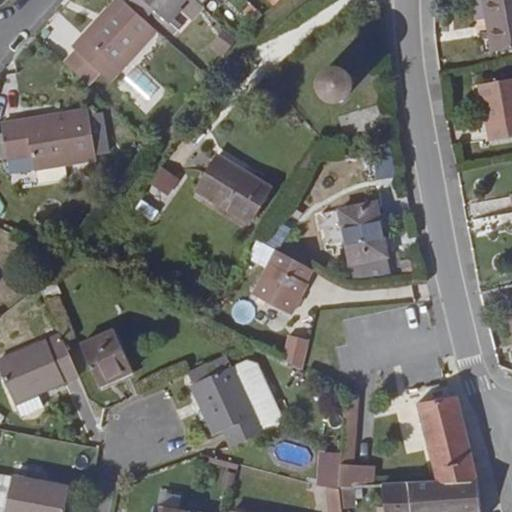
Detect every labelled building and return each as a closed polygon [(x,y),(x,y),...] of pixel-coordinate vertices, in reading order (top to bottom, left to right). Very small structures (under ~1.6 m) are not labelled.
[(180,26),(203,0),(202,0),(150,0),(167,15),(180,26)] [(511,0),(493,0),(502,52),(511,49),(511,0)] [(80,73),(101,91),(115,79),(125,88),(169,38),(132,6),(122,17),(125,20),(114,33),(110,31),(89,56),(93,60),(80,73)] [(192,37),(180,26),(167,15),(165,19),(189,40),(192,37)] [(221,58),(238,45),(227,31),(210,45),(221,58)] [(359,71),(355,68),(342,69),(337,74),(334,82),(334,89),(337,94),(345,100),(360,97),(364,91),(365,85),(364,77),(359,71)] [(511,80),(488,84),(497,144),(511,140),(511,80)] [(19,137),(24,167),(48,163),(51,179),(112,168),(102,119),(69,125),(70,131),(43,136),(43,132),(19,137)] [(340,149),(316,147),(315,158),(339,160),(340,149)] [(269,170),(235,148),(208,189),(260,225),(283,189),(265,178),(269,170)] [(48,163),(24,167),(28,184),(51,179),(48,163)] [(160,167),(147,185),(167,199),(180,181),(160,167)] [(400,283),(388,208),(353,214),(364,289),(400,283)] [(276,226),(269,238),(285,247),(292,234),(276,226)] [(321,273),(287,252),(263,293),(299,316),(315,290),(313,287),(321,273)] [(89,367),(74,323),(12,344),(25,388),(47,380),(89,367)] [(141,366),(127,323),(94,333),(107,376),(141,366)] [(288,335),(279,364),(301,371),(310,342),(288,335)] [(272,433),(243,354),(202,369),(215,403),(212,409),(214,416),(220,417),(226,431),(235,428),(241,444),(272,433)] [(47,380),(25,388),(29,402),(51,394),(47,380)] [(39,399),(17,407),(21,418),(44,409),(39,399)] [(364,399),(354,400),(351,489),(385,487),(386,471),(363,471),(364,399)] [(482,481),(464,399),(429,406),(446,483),(482,481)] [(73,511),(79,485),(23,473),(14,511),(73,511)] [(484,511),(482,481),(446,483),(395,486),(396,511),(484,511)] [(212,511),(165,500),(162,511),(212,511)]
